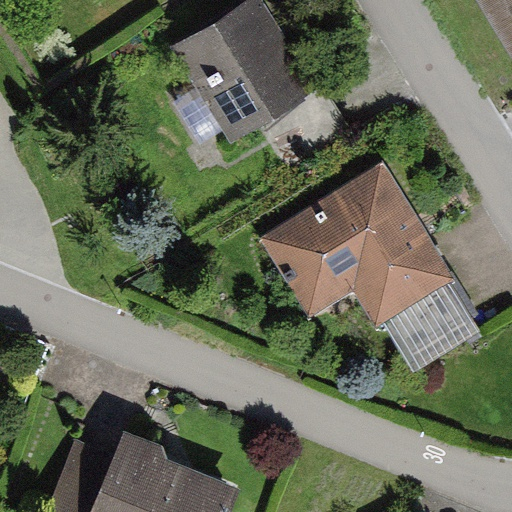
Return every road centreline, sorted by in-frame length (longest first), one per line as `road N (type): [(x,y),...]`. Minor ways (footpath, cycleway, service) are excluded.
road 1 (residential): [(511,480),(0,282)]
road 2 (residential): [(393,0),(511,193)]
